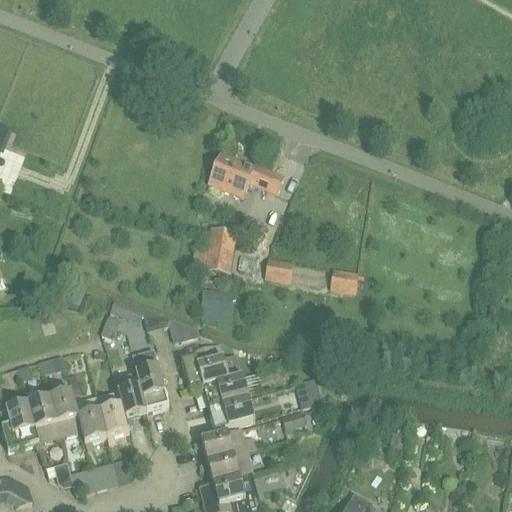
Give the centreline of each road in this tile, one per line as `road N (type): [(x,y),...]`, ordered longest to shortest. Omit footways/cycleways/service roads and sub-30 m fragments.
road 1 (residential): [(511,217),(208,98)]
road 2 (residential): [(0,15),(208,98)]
road 3 (residential): [(106,511),(148,500),(161,453),(183,430),(158,337)]
